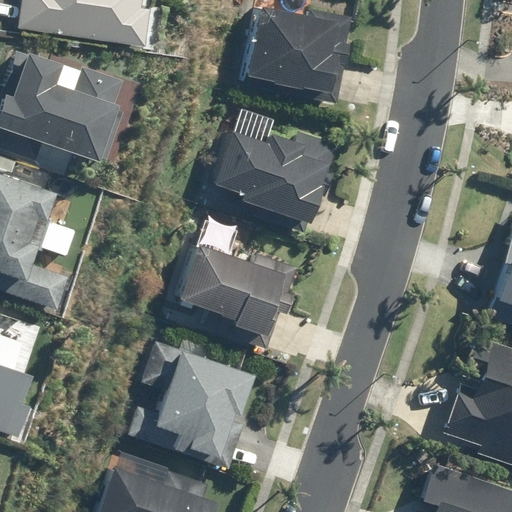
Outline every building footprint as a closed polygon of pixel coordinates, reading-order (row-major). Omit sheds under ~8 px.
[(18,0),(16,27),(90,34),(90,40),(142,45),(146,0),(18,0)] [(329,17),(295,9),(294,15),(243,5),(228,76),(232,77),(231,83),(323,102),(332,53),(329,52),(335,18),(329,17)] [(65,68),(57,93),(31,84),(37,64),(0,52),(0,150),(22,158),(26,145),(74,160),(92,107),(95,107),(102,82),(65,68)] [(243,210),(242,213),(285,228),(293,230),(295,224),(290,222),(301,192),(311,195),(318,173),(315,172),(324,144),(286,131),(284,136),(282,142),(279,142),(252,133),(249,142),(216,131),(215,135),(199,181),(226,190),(222,202),(243,210)] [(55,190),(0,170),(0,288),(54,308),(66,274),(29,261),(36,242),(24,237),(34,211),(46,215),(55,190)] [(511,220),(498,258),(504,260),(485,313),(511,322),(511,220)] [(195,311),(191,325),(250,345),(254,347),(265,312),(271,315),(279,294),(274,292),(283,268),(243,253),(239,264),(180,243),(160,298),(195,311)] [(19,399),(38,347),(0,332),(0,430),(15,436),(27,402),(19,399)] [(251,371),(152,339),(150,338),(136,381),(161,389),(155,410),(133,403),(123,435),(228,469),(238,438),(260,445),(264,430),(250,425),(253,416),(238,411),(251,371)] [(466,442),(464,449),(461,455),(511,473),(511,359),(460,339),(459,342),(448,372),(447,376),(458,380),(454,390),(445,387),(443,391),(442,394),(431,425),(430,429),(454,438),(466,442)] [(211,511),(216,500),(203,496),(209,477),(167,463),(161,482),(110,466),(94,511),(211,511)] [(505,511),(509,499),(417,465),(404,503),(416,507),(414,511),(505,511)]
